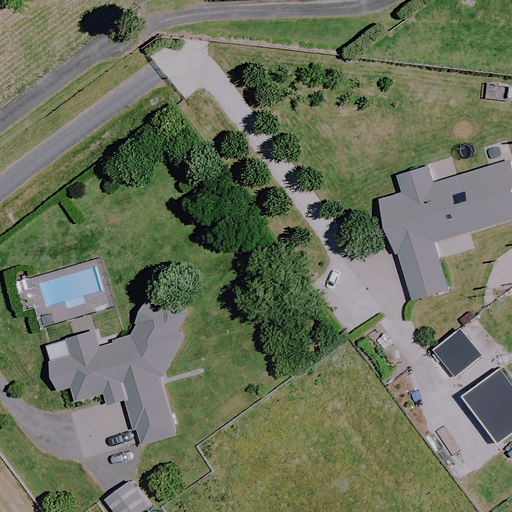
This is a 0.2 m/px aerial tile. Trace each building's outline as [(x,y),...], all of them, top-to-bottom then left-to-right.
[(511,82),(488,80),(487,101),(511,102),(511,82)] [(459,178),(453,159),(400,175),(405,193),(382,200),(413,301),(450,290),(436,244),(511,221),(511,166),(511,162),(459,178)] [(182,331),(193,311),(167,297),(165,301),(152,294),(130,336),(103,343),(99,329),(71,337),(76,355),(53,362),(62,391),(75,388),(79,402),(108,394),(111,405),(126,401),(135,431),(138,430),(143,446),(179,436),(164,385),(190,335),(182,331)] [(485,356),(463,329),(436,350),(458,378),(485,356)] [(144,511),(155,505),(140,485),(112,505),(117,511),(144,511)]
